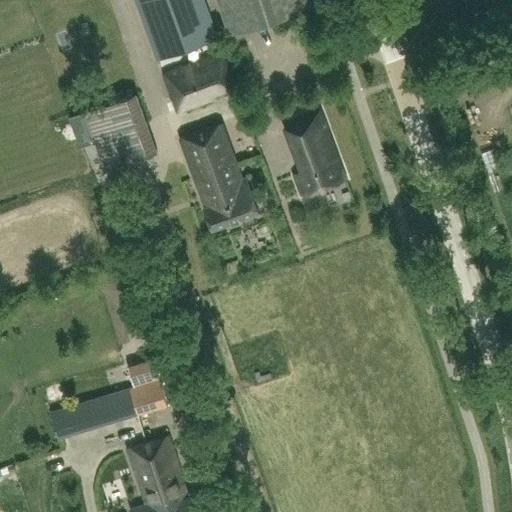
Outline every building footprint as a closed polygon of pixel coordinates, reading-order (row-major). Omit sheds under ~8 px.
[(204,0),(138,0),(160,59),(218,38),(204,0)] [(219,0),(230,32),(310,6),(308,0),(219,0)] [(223,53),(165,73),(179,111),(236,92),(223,53)] [(136,94),(86,111),(107,169),(157,152),(136,94)] [(285,122),(303,171),(295,174),(302,194),(346,178),(320,109),(285,122)] [(199,177),(236,163),(220,120),(183,134),(199,177)] [(236,163),(199,177),(209,206),(205,208),(213,229),(259,212),(246,177),(242,178),(236,163)] [(154,274),(151,263),(143,266),(146,276),(154,274)] [(131,387),(138,412),(169,402),(156,357),(129,365),(135,386),(131,387)] [(176,362),(179,371),(185,369),(183,360),(176,362)] [(138,412),(131,387),(51,411),(59,436),(92,426),(138,412)] [(169,435),(146,442),(146,444),(161,484),(158,484),(164,500),(169,498),(172,506),(162,509),(162,511),(211,511),(205,493),(190,498),(169,435)] [(146,444),(146,442),(128,448),(147,506),(131,511),(162,511),(162,509),(172,506),(169,498),(164,500),(158,484),(161,484),(146,444)]
